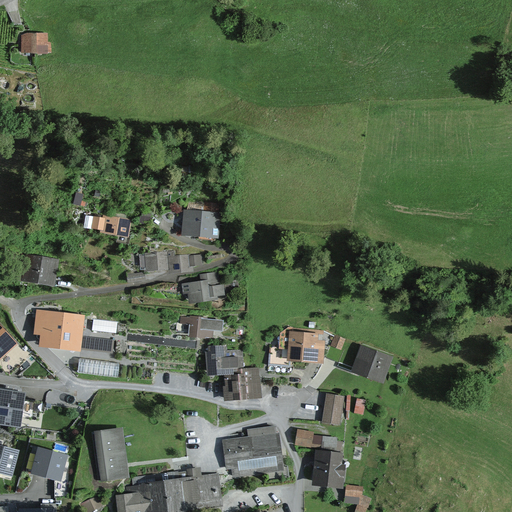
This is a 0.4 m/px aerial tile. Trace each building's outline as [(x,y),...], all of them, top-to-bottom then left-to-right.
[(23,34),(23,51),(33,52),(33,35),(23,34)] [(47,53),(46,36),(33,35),(33,52),(47,53)] [(186,213),(185,232),(215,235),(218,205),(205,204),(204,215),(186,213)] [(105,217),(102,230),(118,232),(118,235),(126,236),(129,221),(105,217)] [(148,253),(149,267),(151,267),(151,272),(161,271),(161,266),(167,266),(166,262),(171,262),(172,269),(190,268),(189,265),(200,264),(199,256),(195,256),(194,254),(175,256),(174,251),(148,253)] [(55,263),(29,258),(27,271),(33,272),(32,279),(52,282),(55,263)] [(128,276),(129,282),(144,279),(143,273),(128,276)] [(183,284),(184,292),(190,292),(192,300),(214,297),(214,296),(223,294),(222,285),(213,289),(212,282),(217,282),(216,273),(202,275),(203,283),(190,285),(189,283),(183,284)] [(66,344),(68,324),(69,315),(47,313),(44,341),(66,344)] [(74,316),(69,315),(68,324),(92,327),(92,330),(116,333),(117,322),(74,316)] [(222,321),(191,319),(190,334),(203,335),(203,334),(212,335),(212,329),(221,330),(222,321)] [(291,357),(321,359),(323,330),(293,328),(291,349),(269,347),(268,365),(290,367),(291,357)] [(0,361),(10,372),(25,358),(0,330),(0,361)] [(82,336),(81,346),(111,350),(113,340),(82,336)] [(331,344),(325,357),(339,363),(344,349),(331,344)] [(242,367),(241,351),(225,352),(224,345),(211,346),(212,372),(226,371),(226,368),(242,367)] [(363,350),(356,369),(381,378),(388,359),(363,350)] [(79,358),(78,373),(118,377),(119,363),(79,358)] [(257,383),(250,382),(249,369),(233,371),(234,376),(226,377),(227,388),(225,388),(226,398),(258,396),(257,383)] [(0,422),(23,424),(26,390),(0,387),(0,422)] [(328,395),(324,421),(338,423),(342,398),(328,395)] [(249,438),(223,442),(225,459),(231,458),(233,476),(283,469),(278,435),(275,435),(274,427),(248,430),(249,438)] [(97,432),(103,480),(124,477),(118,429),(97,432)] [(321,449),(321,453),(340,455),(341,442),(336,442),(337,439),(312,436),(313,433),(298,430),(296,443),(321,449)] [(0,469),(10,472),(15,453),(1,449),(3,441),(0,440),(0,469)] [(69,497),(69,462),(63,461),(64,458),(40,451),(39,455),(31,453),(26,472),(55,480),(55,497),(69,497)] [(338,476),(340,455),(321,453),(321,464),(317,464),(315,482),(341,484),(342,476),(338,476)] [(228,467),(217,468),(218,476),(228,474),(228,467)] [(120,511),(184,511),(183,508),(219,503),(215,474),(200,476),(198,469),(188,470),(189,480),(179,481),(177,472),(162,474),(162,475),(155,476),(155,475),(132,478),(134,487),(129,488),(130,496),(118,497),(120,511)] [(349,486),(348,494),(361,496),(362,487),(349,486)] [(90,499),(81,504),(85,511),(88,511),(103,504),(100,498),(98,497),(90,499)]
